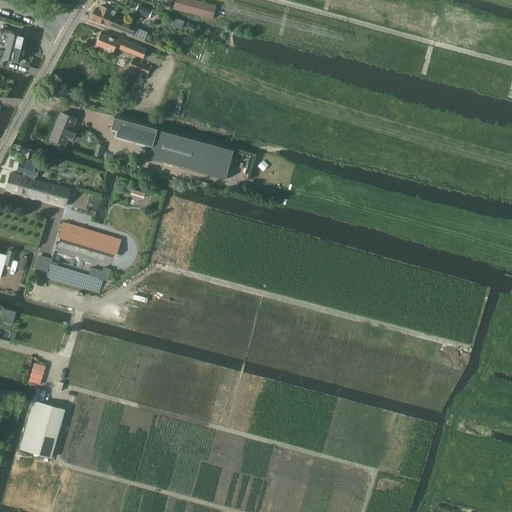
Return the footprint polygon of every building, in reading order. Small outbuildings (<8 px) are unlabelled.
[(212,19),(215,6),(194,0),(175,0),(173,8),(189,12),(199,15),(212,19)] [(138,5),(135,12),(149,18),(152,12),(138,5)] [(91,18),(108,25),(111,18),(112,19),(113,17),(115,13),(111,12),(109,15),(105,13),(106,10),(101,7),(99,11),(95,9),(91,18)] [(135,26),(113,17),(112,19),(111,18),(108,25),(143,40),(147,32),(135,27),(135,26)] [(8,38),(7,45),(23,49),(26,37),(10,33),(3,32),(2,36),(8,38)] [(115,47),(143,59),(146,50),(119,38),(118,41),(100,33),(96,45),(113,52),(115,47)] [(20,61),(23,49),(7,45),(5,51),(0,50),(0,55),(4,56),(4,57),(20,61)] [(151,67),(144,64),(132,59),(129,66),(136,69),(148,74),(151,67)] [(136,69),(133,74),(145,80),(148,74),(136,69)] [(72,140),(76,130),(72,128),(76,119),(61,113),(50,139),(65,145),(67,138),(72,140)] [(234,148),(206,141),(157,127),(158,127),(115,115),(110,132),(112,133),(114,135),(113,137),(152,147),(149,158),(225,179),(234,148)] [(97,144),(94,156),(102,158),(105,146),(97,144)] [(60,187),(32,179),(33,176),(36,177),(38,167),(35,166),(37,157),(29,154),(26,164),(20,162),(17,171),(27,174),(27,178),(10,173),(6,190),(65,207),(72,182),(62,179),(60,187)] [(263,160),(258,166),(263,171),(269,165),(263,160)] [(132,189),(131,194),(143,198),(144,193),(132,189)] [(63,222),(58,237),(116,255),(121,239),(63,222)] [(8,250),(4,264),(11,265),(15,252),(8,250)] [(38,255),(34,268),(47,272),(51,259),(38,255)] [(20,257),(17,268),(24,270),(27,259),(20,257)] [(50,265),(46,277),(99,293),(103,280),(50,265)] [(89,267),(88,271),(89,271),(88,275),(108,280),(111,269),(103,267),(102,270),(91,267),(90,268),(89,267)] [(138,296),(151,301),(155,290),(142,285),(138,296)] [(51,458),(65,409),(33,400),(27,423),(20,449),(51,458)]
